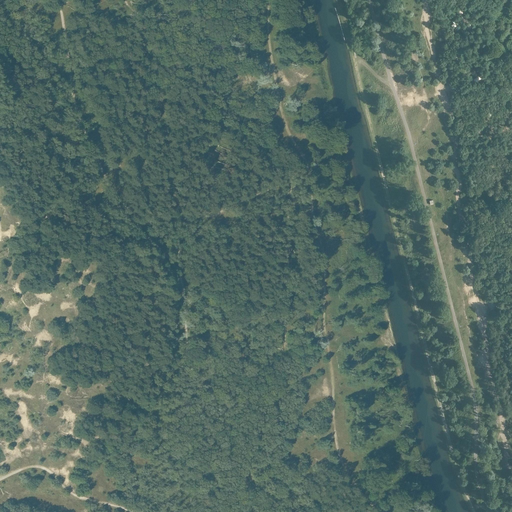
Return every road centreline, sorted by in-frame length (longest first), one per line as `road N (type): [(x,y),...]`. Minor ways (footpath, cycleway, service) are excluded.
road 1 (track): [(492,511),(476,476),(474,395),(369,0)]
road 2 (unknown): [(424,0),(453,121),(459,221),(511,467)]
road 3 (track): [(292,176),(308,172),(324,257),(334,450),(377,511)]
road 4 (track): [(295,511),(254,487),(245,457),(272,410),(286,362),(292,176)]
road 5 (track): [(224,511),(188,356),(182,284),(137,227)]
road 6 (track): [(137,227),(116,203),(82,127),(59,0)]
road 7 (track): [(267,0),(279,110),(308,172)]
road 8 (track): [(0,479),(41,466),(71,494),(134,511)]
